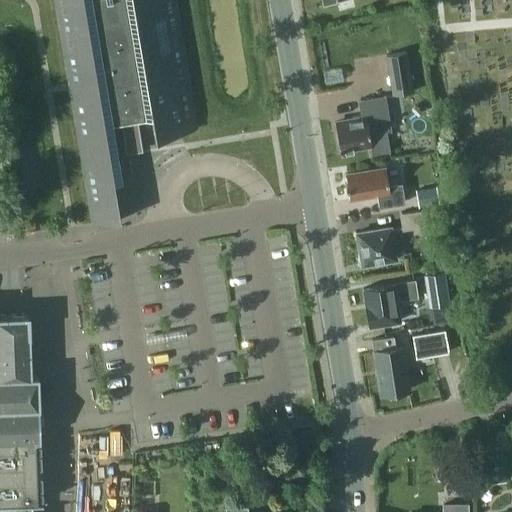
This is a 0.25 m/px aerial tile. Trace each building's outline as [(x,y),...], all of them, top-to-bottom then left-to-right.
[(55,0),(70,84),(71,94),(93,223),(94,224),(121,220),(114,181),(122,179),(112,122),(120,121),(121,121),(122,121),(126,145),(127,145),(138,138),(135,118),(137,118),(151,116),(154,136),(176,132),(197,128),(174,0),(55,0)] [(406,51),(385,54),(392,94),(412,91),(406,51)] [(369,144),(371,153),(389,150),(385,128),(390,127),(384,93),(358,97),(361,115),(352,116),(350,119),(334,122),(339,149),(343,148),(344,151),(353,149),(352,147),(369,144)] [(385,168),(345,175),(349,197),(369,194),(369,197),(377,195),(379,206),(404,201),(401,182),(388,185),(385,168)] [(436,185),(415,188),(417,206),(439,202),(436,185)] [(398,213),(401,230),(427,226),(425,208),(398,213)] [(390,228),(356,234),(361,266),(396,260),(395,254),(402,252),(398,228),(391,230),(390,228)] [(428,305),(448,302),(443,270),(423,273),(428,305)] [(414,281),(363,290),(369,327),(400,322),(399,317),(397,301),(417,298),(414,281)] [(0,511),(32,511),(33,501),(42,500),(37,374),(30,374),(28,313),(0,314),(0,511)] [(392,335),(372,339),(380,393),(409,389),(402,345),(394,346),(392,335)] [(411,345),(414,359),(447,353),(445,339),(411,345)] [(508,480),(507,455),(511,454),(511,439),(507,440),(507,439),(475,439),(475,480),(508,480)] [(443,511),(468,511),(469,503),(444,504),(443,511)]
